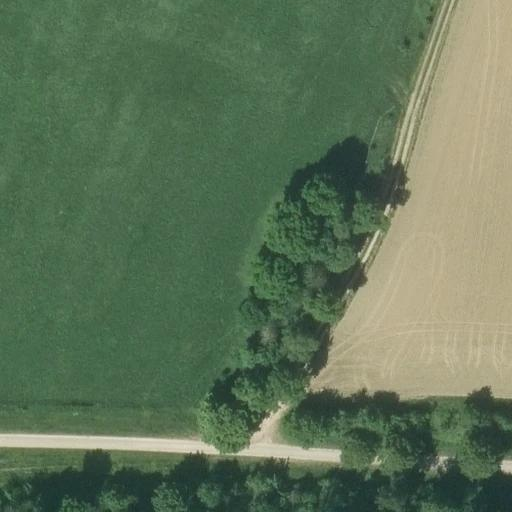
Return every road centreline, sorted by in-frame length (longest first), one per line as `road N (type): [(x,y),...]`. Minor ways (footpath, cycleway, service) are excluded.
road 1 (unclassified): [(511,462),(0,441)]
road 2 (track): [(263,448),(284,392),(367,243),(445,0)]
